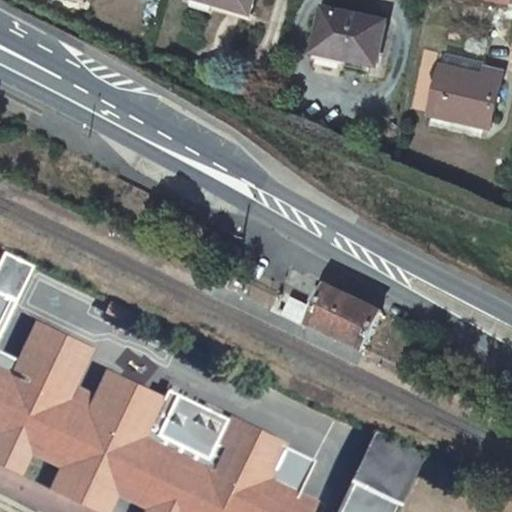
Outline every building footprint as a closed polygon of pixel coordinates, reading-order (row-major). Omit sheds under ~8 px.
[(214,3),(202,0),(197,0),(196,7),(211,12),(214,3)] [(252,14),(255,0),(202,0),(214,3),(252,14)] [(490,0),(447,0),(446,4),(488,14),(490,0)] [(387,23),(325,9),(316,52),(349,60),(348,65),(356,67),(357,62),(378,66),(387,23)] [(349,60),(316,52),(315,58),(348,65),(349,60)] [(487,69),(488,63),(446,54),(443,66),(485,76),(487,69)] [(432,116),(491,129),(504,72),(487,69),(485,76),(443,66),(432,116)] [(235,265),(242,249),(217,237),(210,253),(235,265)] [(4,252),(0,258),(0,291),(9,296),(0,316),(0,328),(31,264),(4,252)] [(383,313),(328,287),(316,312),(311,324),(366,350),(383,313)] [(302,325),(309,310),(279,296),(263,288),(255,303),(302,325)] [(310,511),(317,499),(300,491),(287,485),(302,453),(261,433),(257,443),(245,438),(250,428),(172,390),(167,399),(110,372),(98,397),(76,386),(29,364),(18,359),(0,350),(0,316),(9,296),(0,291),(0,448),(27,461),(32,452),(55,463),(58,456),(126,489),(123,496),(146,507),(144,511),(310,511)] [(37,320),(18,359),(29,364),(76,386),(95,347),(37,320)] [(245,438),(257,443),(261,433),(250,428),(245,438)] [(424,453),(375,429),(351,479),(400,503),(424,453)] [(0,464),(20,474),(27,461),(0,448),(0,464)] [(300,491),(315,459),(302,453),(287,485),(300,491)] [(58,456),(55,463),(60,466),(49,488),(98,511),(108,511),(118,494),(123,496),(126,489),(58,456)]
